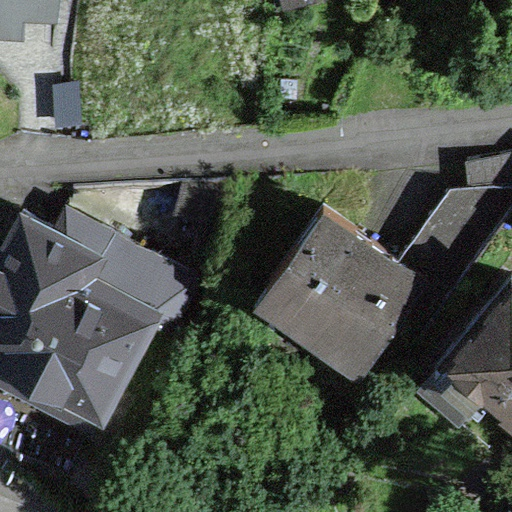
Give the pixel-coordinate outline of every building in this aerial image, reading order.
[(511,187),(470,186),(460,200),(498,227),(511,207),(511,187)] [(447,190),(412,240),(463,276),(498,227),(460,200),(447,190)] [(398,258),(322,204),(265,284),(330,331),(318,348),(357,376),(396,322),(427,279),(398,258)] [(23,207),(0,251),(0,371),(95,421),(151,312),(172,323),(199,271),(110,225),(104,237),(61,214),(56,224),(23,207)] [(463,276),(412,240),(398,258),(427,279),(396,322),(419,338),(463,276)] [(511,275),(436,363),(478,400),(489,387),(511,406),(511,275)]
